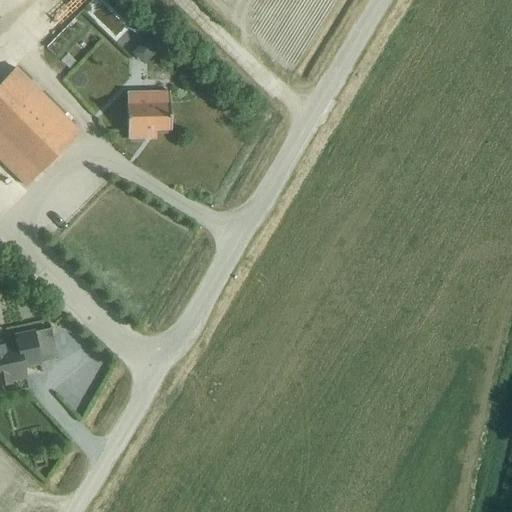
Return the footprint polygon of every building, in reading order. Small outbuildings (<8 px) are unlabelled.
[(138,50),(148,58),(159,44),(148,36),(138,50)] [(0,83),(0,160),(26,187),(80,133),(15,68),(0,83)] [(127,95),(128,139),(147,139),(146,131),(171,130),(170,94),(127,95)] [(65,308),(55,299),(44,311),(53,320),(65,308)] [(2,346),(0,346),(0,385),(10,383),(9,380),(25,377),(23,367),(40,363),(33,333),(16,336),(18,346),(3,349),(2,346)]
